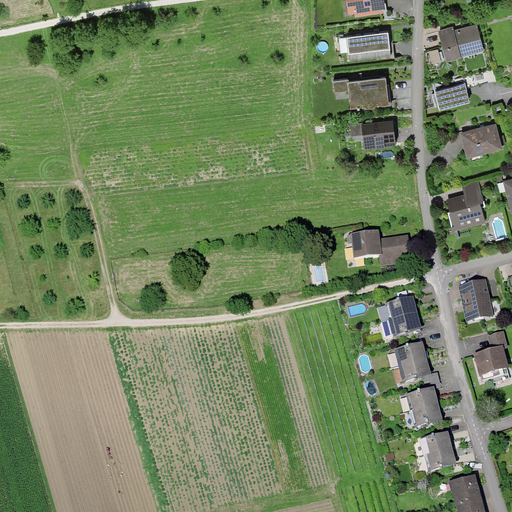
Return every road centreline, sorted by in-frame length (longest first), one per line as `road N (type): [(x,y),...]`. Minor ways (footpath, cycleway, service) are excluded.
road 1 (track): [(438,275),(259,312),(121,322)]
road 2 (residential): [(419,0),(421,187),(438,275)]
road 3 (track): [(121,322),(79,182),(0,185)]
road 4 (track): [(177,0),(0,31)]
road 5 (residential): [(438,275),(478,429)]
road 6 (track): [(121,322),(0,326)]
